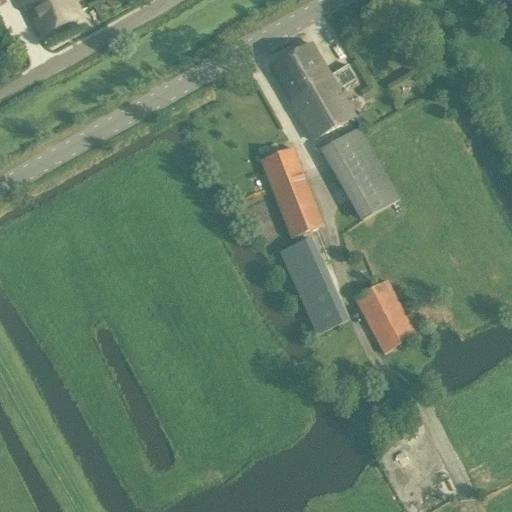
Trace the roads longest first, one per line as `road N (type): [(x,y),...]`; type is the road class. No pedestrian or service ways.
road 1 (tertiary): [(0,185),(333,0)]
road 2 (track): [(337,225),(345,292),(382,365),(429,420),(472,511)]
road 3 (unclassified): [(0,99),(175,0)]
road 4 (track): [(82,511),(0,367)]
